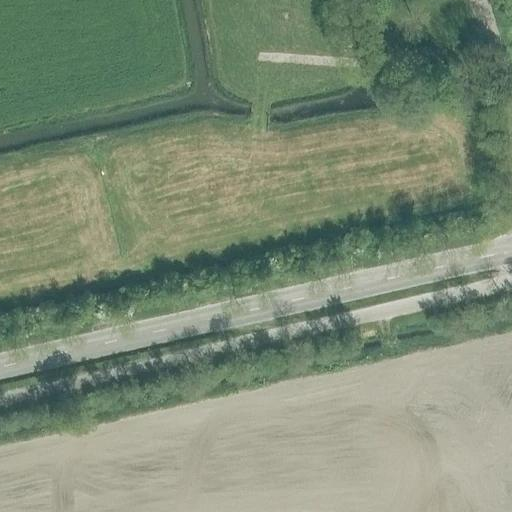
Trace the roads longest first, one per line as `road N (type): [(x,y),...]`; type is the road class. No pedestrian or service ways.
road 1 (secondary): [(0,368),(511,251)]
road 2 (track): [(259,57),(366,65),(495,45)]
